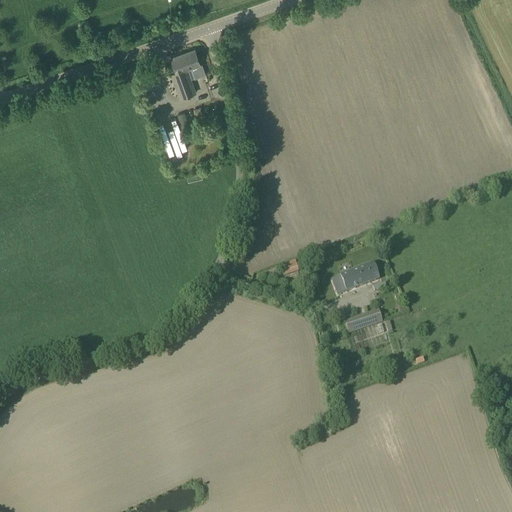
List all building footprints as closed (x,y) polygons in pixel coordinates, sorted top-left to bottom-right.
[(179,98),(195,92),(186,69),(200,64),(194,49),(171,58),(176,72),(170,74),(179,98)] [(178,114),(182,125),(190,123),(186,112),(178,114)] [(295,261),(280,266),(284,276),(298,272),(295,261)] [(338,295),(379,280),(377,274),(374,264),(332,280),(338,295)] [(349,333),(382,322),(378,309),(344,321),(349,333)] [(384,373),(396,370),(392,358),(381,362),(384,373)]
